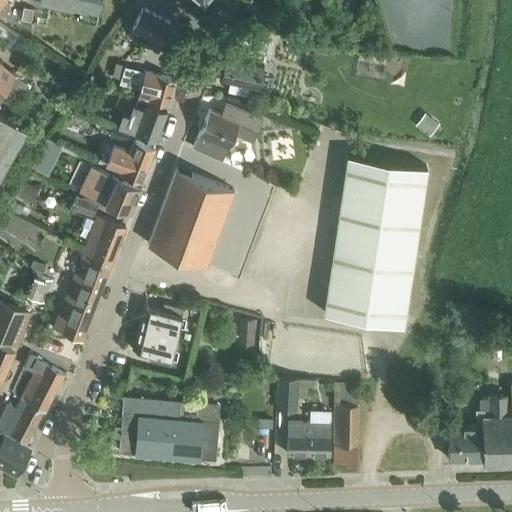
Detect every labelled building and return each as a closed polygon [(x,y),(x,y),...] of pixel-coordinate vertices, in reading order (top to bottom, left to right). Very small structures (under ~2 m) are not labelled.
[(98,13),(100,0),(39,0),(39,1),(98,13)] [(24,6),(21,18),(31,20),(33,8),(24,6)] [(160,42),(170,22),(142,8),(132,27),(133,28),(131,31),(135,33),(136,30),(160,42)] [(228,91),(247,96),(250,85),(256,86),(260,70),(267,43),(235,35),(234,35),(230,53),(225,51),(223,61),(219,77),(230,80),(228,91)] [(317,40),(315,51),(328,54),(330,42),(317,40)] [(370,49),(368,59),(383,62),(385,52),(370,49)] [(0,100),(8,107),(26,84),(0,63),(0,100)] [(120,83),(140,89),(138,97),(167,105),(175,80),(125,65),(120,83)] [(193,146),(222,159),(233,134),(252,142),(262,118),(230,104),(226,116),(209,109),(193,146)] [(128,134),(155,144),(166,113),(146,105),(144,111),(133,107),(129,117),(122,114),(117,129),(113,127),(110,136),(126,142),(128,134)] [(0,173),(11,155),(25,129),(0,112),(0,173)] [(426,112),(417,124),(430,135),(439,123),(426,112)] [(42,146),(33,164),(48,172),(57,154),(62,145),(47,137),(42,146)] [(104,143),(97,161),(122,171),(120,174),(141,182),(154,149),(134,141),(129,153),(104,143)] [(347,154),(323,312),(403,324),(427,166),(347,154)] [(90,170),(79,193),(73,208),(94,216),(100,201),(130,214),(141,189),(123,182),(91,167),(90,170)] [(204,263),(233,188),(177,167),(148,242),(204,263)] [(26,181),(18,195),(29,201),(37,187),(26,181)] [(97,216),(80,257),(109,268),(125,227),(97,216)] [(80,257),(53,327),(81,338),(109,268),(80,257)] [(32,259),(30,264),(38,274),(41,276),(46,265),(32,259)] [(27,294),(31,295),(30,297),(44,302),(52,281),(39,276),(38,278),(34,276),(27,294)] [(0,334),(18,343),(30,315),(0,301),(0,334)] [(142,306),(137,327),(175,337),(182,309),(163,304),(162,311),(142,306)] [(232,315),(230,341),(254,343),(256,317),(232,315)] [(168,365),(175,337),(137,327),(131,349),(151,354),(150,360),(168,365)] [(511,328),(503,329),(504,350),(511,350),(511,328)] [(0,385),(14,353),(0,346),(0,385)] [(34,371),(21,396),(44,409),(64,373),(49,364),(37,358),(38,355),(32,353),(30,352),(29,354),(24,366),(34,371)] [(299,374),(279,373),(278,408),(297,409),(299,374)] [(358,405),(359,388),(359,382),(335,382),(335,404),(333,465),(357,465),(358,405)] [(447,426),(448,458),(483,458),(483,465),(511,464),(511,382),(511,383),(511,415),(507,415),(507,395),(489,395),(489,398),(482,399),(482,410),(476,410),(477,423),(467,423),(467,426),(447,426)] [(219,420),(213,420),(214,402),(124,395),(119,451),(216,459),(219,420)] [(4,409),(0,416),(0,426),(4,428),(3,429),(26,442),(44,409),(21,396),(15,406),(7,402),(6,404),(4,409)] [(260,418),(259,427),(272,427),(273,418),(260,418)] [(287,453),(309,454),(330,454),(331,423),(288,422),(287,453)] [(0,465),(16,473),(29,448),(0,432),(0,465)]
